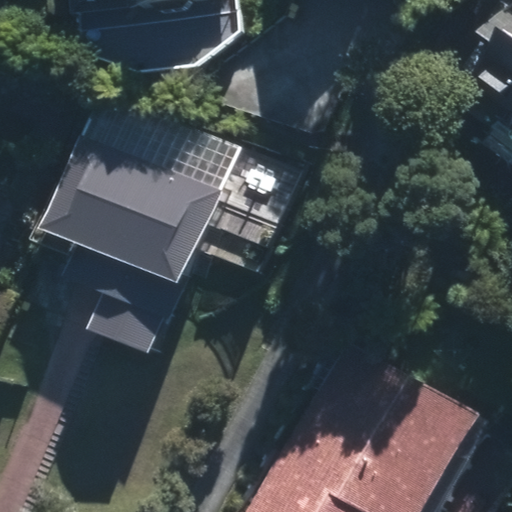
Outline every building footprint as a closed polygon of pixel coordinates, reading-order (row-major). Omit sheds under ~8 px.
[(255,0),(95,0),(98,29),(257,13),(255,0)] [(511,2),(470,46),(490,61),(463,98),(511,134),(511,2)] [(0,113),(0,282),(50,130),(0,113)] [(80,283),(125,298),(112,341),(182,361),(193,322),(199,324),(210,293),(221,298),(257,206),(106,148),(71,240),(92,248),(80,283)] [(340,348),(246,511),(435,511),(483,429),(340,348)]
